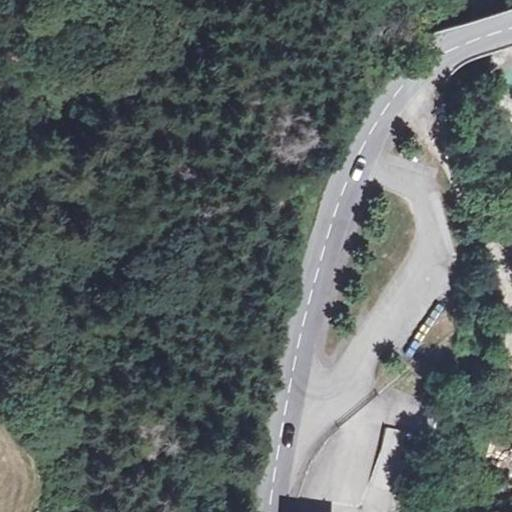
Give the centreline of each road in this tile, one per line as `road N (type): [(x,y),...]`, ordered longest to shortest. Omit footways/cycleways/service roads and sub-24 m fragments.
road 1 (unclassified): [(283,429),(348,373),(423,277),(431,241),(423,205),(404,186),(377,123)]
road 2 (secondary): [(377,123),(335,224),(283,429)]
road 3 (secondary): [(511,28),(435,59),(377,123)]
